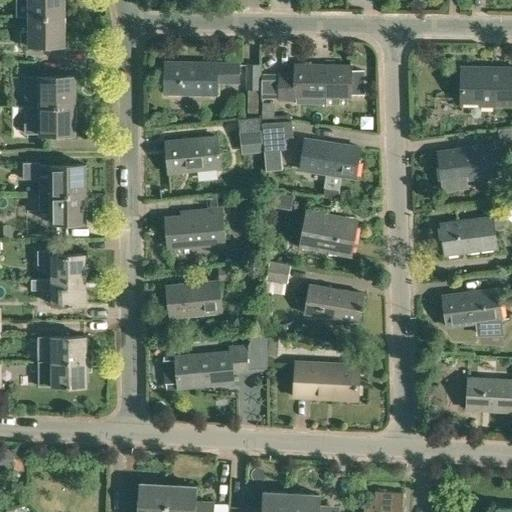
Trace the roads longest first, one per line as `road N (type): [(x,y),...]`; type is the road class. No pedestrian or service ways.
road 1 (residential): [(404,448),(395,25)]
road 2 (residential): [(129,433),(128,21)]
road 3 (residential): [(404,448),(129,433)]
road 4 (residential): [(395,25),(128,21)]
road 5 (residential): [(129,433),(0,428)]
